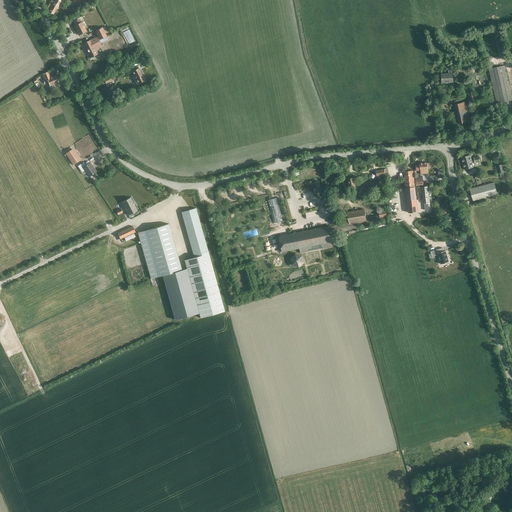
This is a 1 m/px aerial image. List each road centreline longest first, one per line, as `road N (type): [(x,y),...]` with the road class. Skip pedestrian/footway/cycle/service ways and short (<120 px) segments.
road 1 (unclassified): [(35,0),(110,149),(159,180),(197,186),(319,156),(447,146)]
road 2 (unclassified): [(511,390),(447,146)]
road 3 (track): [(231,307),(197,186)]
